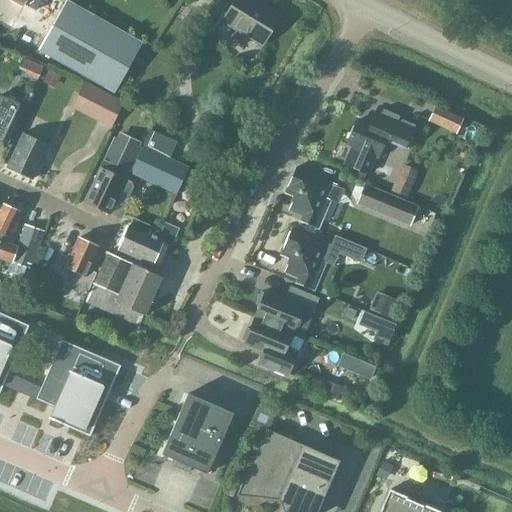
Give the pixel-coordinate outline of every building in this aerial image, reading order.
[(11,0),(24,7),(24,5),(35,11),(41,0),(11,0)] [(249,0),(236,0),(223,21),(259,43),(266,47),(282,20),(275,16),(249,0)] [(67,1),(38,52),(114,94),(143,44),(67,1)] [(182,6),(177,13),(184,17),(189,10),(182,6)] [(15,73),(37,79),(41,62),(20,56),(15,73)] [(50,71),(45,80),(56,86),(60,77),(50,71)] [(86,84),(74,109),(113,129),(126,104),(86,84)] [(0,148),(4,150),(10,136),(24,108),(1,97),(0,99),(0,148)] [(404,152),(416,123),(378,107),(370,124),(357,119),(345,147),(348,148),(341,166),(365,176),(372,158),(378,161),(384,144),(404,152)] [(455,133),(461,120),(442,112),(436,125),(455,133)] [(129,174),(174,195),(187,167),(170,159),(169,159),(177,143),(150,130),(144,144),(141,149),(129,174)] [(21,174),(24,178),(29,178),(31,179),(47,146),(23,135),(8,168),(21,174)] [(85,203),(98,209),(101,213),(107,213),(110,215),(121,192),(129,196),(133,187),(131,182),(126,180),(129,174),(141,149),(139,148),(117,138),(116,137),(85,203)] [(408,198),(420,171),(403,163),(391,190),(408,198)] [(331,185),(335,187),(335,185),(295,169),(287,187),(288,188),(285,195),(293,198),(288,211),(303,216),(301,223),(318,230),(329,200),(325,199),(331,185)] [(365,185),(357,205),(409,227),(417,207),(392,197),(365,185)] [(25,225),(17,248),(5,243),(19,213),(2,205),(0,209),(0,259),(12,263),(30,270),(44,231),(25,225)] [(171,246),(179,229),(165,222),(160,232),(134,220),(120,250),(152,265),(162,242),(171,246)] [(284,250),(281,256),(290,260),(285,273),(300,278),(297,285),(314,291),(326,262),(333,265),(338,253),(360,262),(366,249),(335,237),(331,247),(291,230),(284,249),(284,250)] [(72,275),(67,285),(88,295),(92,285),(97,274),(89,270),(98,249),(77,239),(63,271),(72,275)] [(118,297),(114,305),(145,319),(146,318),(163,279),(106,254),(97,274),(92,285),(118,297)] [(261,306),(256,319),(292,334),(303,338),(318,299),(296,290),(291,303),(284,300),(266,293),(265,295),(261,294),(257,305),(261,306)] [(398,302),(387,297),(379,315),(390,320),(398,302)] [(376,333),(373,340),(387,346),(396,325),(364,312),(358,326),(376,333)] [(0,314),(0,393),(3,386),(8,375),(29,327),(0,314)] [(247,330),(242,341),(246,342),(245,345),(262,351),(256,364),(265,368),(288,377),(296,357),(286,349),(292,334),(256,319),(250,331),(247,330)] [(41,389),(8,375),(3,386),(56,409),(48,426),(58,430),(61,424),(90,437),(120,367),(62,341),(41,389)] [(378,368),(386,372),(390,364),(381,360),(378,368)] [(326,382),(321,393),(336,400),(341,389),(326,382)] [(207,475),(233,415),(188,395),(162,455),(177,462),(175,468),(189,474),(191,468),(207,475)] [(266,430),(237,496),(281,501),(284,510),(285,511),(317,511),(340,462),(266,430)] [(383,461),(376,476),(383,479),(390,465),(383,461)] [(438,511),(389,490),(379,511),(438,511)]
